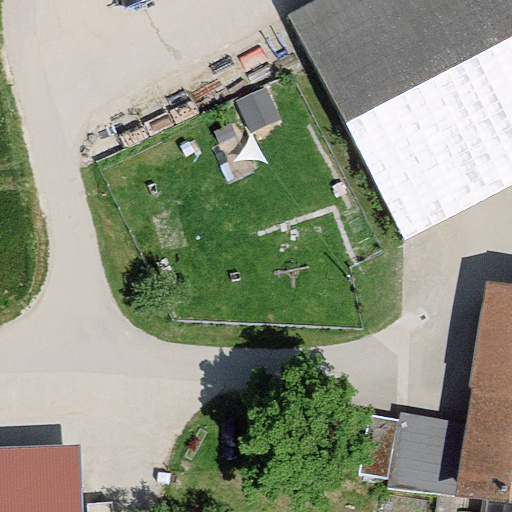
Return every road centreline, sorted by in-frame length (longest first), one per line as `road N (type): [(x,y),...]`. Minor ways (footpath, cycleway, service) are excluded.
road 1 (track): [(97,353),(37,77),(131,0)]
road 2 (track): [(0,356),(97,353),(356,371)]
